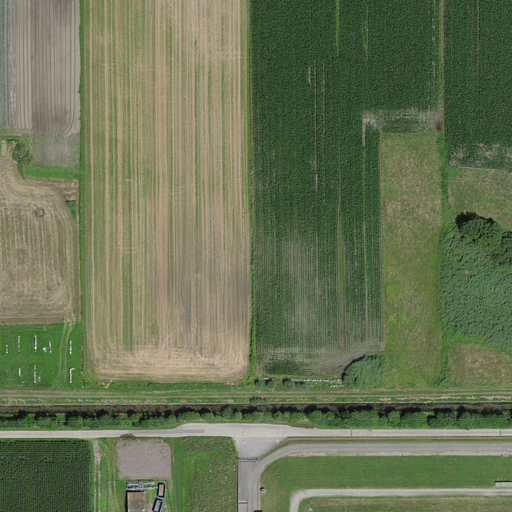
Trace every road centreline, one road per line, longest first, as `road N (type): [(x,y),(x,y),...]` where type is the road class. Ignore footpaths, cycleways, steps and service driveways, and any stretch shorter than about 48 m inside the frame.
road 1 (track): [(0,395),(511,392)]
road 2 (unclassified): [(0,435),(511,434)]
road 3 (track): [(252,511),(256,469),(279,452),(511,447)]
road 4 (track): [(292,511),(297,498),(314,491),(511,491)]
